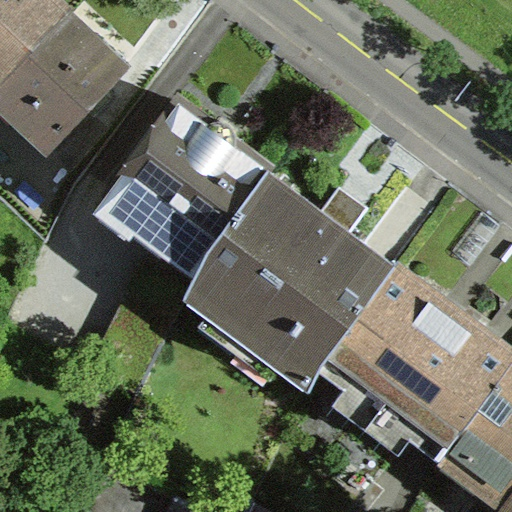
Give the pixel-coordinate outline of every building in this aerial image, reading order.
[(41,0),(0,0),(0,79),(59,17),(41,0)] [(93,39),(88,44),(81,37),(59,17),(0,79),(0,98),(16,114),(9,122),(43,154),(119,73),(115,69),(119,64),(93,39)] [(198,266),(203,257),(263,176),(228,150),(229,146),(229,142),(229,139),(227,135),(224,131),(221,129),(217,128),(212,127),(208,128),(205,129),(202,131),(196,126),(169,106),(103,194),(106,197),(91,217),(125,243),(141,222),(198,266)] [(302,393),(313,372),(316,366),(388,269),(289,195),(263,176),(203,257),(198,266),(184,294),(180,302),(203,319),(214,317),(271,359),(272,370),(302,393)] [(388,269),(316,366),(313,372),(432,460),(436,461),(437,456),(442,449),(510,357),(421,291),(389,267),(388,269)] [(84,374),(132,398),(180,302),(184,294),(133,268),(119,298),(122,299),(84,374)] [(511,355),(510,357),(442,449),(507,498),(511,490),(511,355)]
